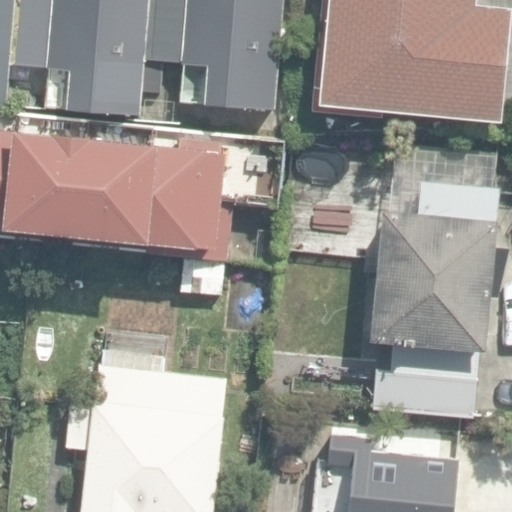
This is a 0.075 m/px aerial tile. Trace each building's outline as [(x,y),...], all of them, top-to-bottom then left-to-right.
[(0,0),(0,100),(9,101),(12,65),(16,0),(0,0)] [(16,0),(12,65),(48,68),(45,106),(143,115),(148,60),(152,0),(16,0)] [(152,0),(148,60),(183,64),(179,102),(275,111),(284,0),(152,0)] [(384,107),(504,119),(511,33),(511,8),(478,5),(478,0),(322,0),(312,110),(383,117),(384,107)] [(291,138),(0,106),(0,232),(228,257),(234,203),(283,208),(291,138)] [(373,407),(475,415),(480,350),(488,350),(501,187),(419,180),(417,213),(384,210),(374,341),(392,343),(390,367),(376,366),(373,407)] [(216,511),(233,373),(166,365),(166,357),(104,350),(98,403),(69,399),(63,448),(90,451),(82,511),(216,511)] [(345,511),(447,511),(453,455),(366,447),(367,437),(328,433),(325,467),(350,469),(345,511)]
